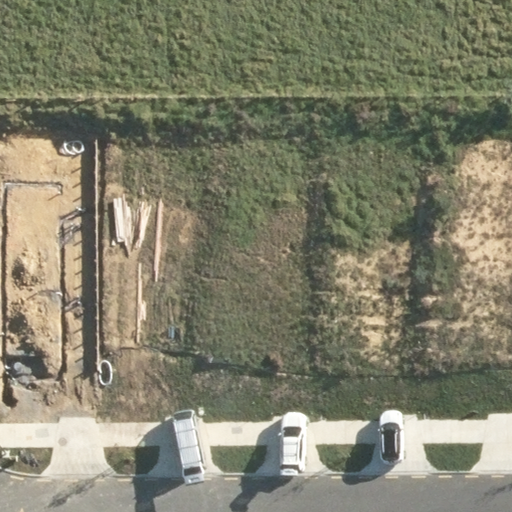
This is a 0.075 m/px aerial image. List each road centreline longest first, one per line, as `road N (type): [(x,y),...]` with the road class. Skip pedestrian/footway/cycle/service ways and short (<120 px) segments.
road 1 (residential): [(389,509),(159,511)]
road 2 (residential): [(511,508),(389,509)]
